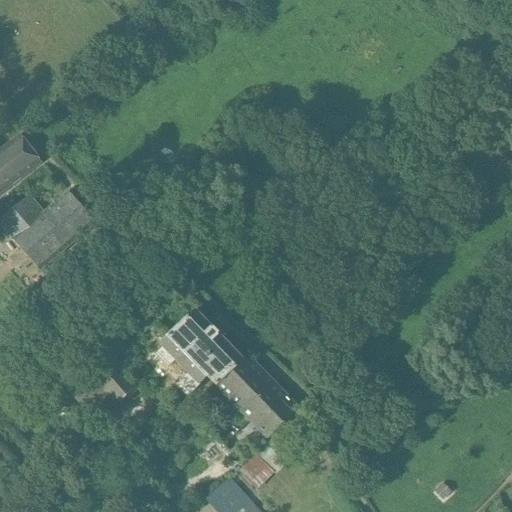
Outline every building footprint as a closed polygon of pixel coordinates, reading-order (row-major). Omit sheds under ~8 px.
[(0,194),(41,163),(20,136),(0,152),(0,194)] [(94,225),(67,194),(44,213),(29,197),(0,222),(0,225),(40,272),(94,225)] [(239,365),(242,362),(195,313),(161,346),(163,348),(155,355),(168,368),(175,361),(189,375),(178,386),(188,397),(208,378),(229,400),(252,378),(239,365)] [(247,357),(242,362),(239,365),(252,378),(229,400),(268,440),(299,410),(247,357)] [(137,388),(113,360),(72,395),(89,415),(109,399),(115,406),(137,388)] [(259,511),(229,480),(206,501),(215,511),(259,511)] [(442,484),(434,491),(442,500),(450,493),(442,484)]
